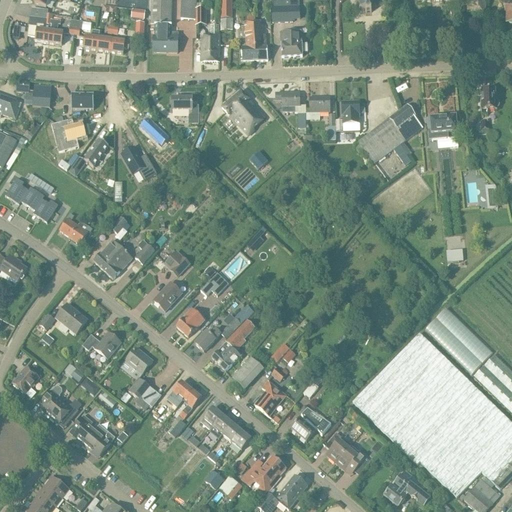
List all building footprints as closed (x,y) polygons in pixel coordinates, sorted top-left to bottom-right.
[(35,0),(34,5),(46,9),(48,2),(54,4),(55,0),(35,0)] [(155,28),(154,38),(153,38),(153,55),(177,55),(178,39),(171,39),(171,28),(171,0),(180,0),(180,21),(195,22),(196,10),(195,0),(150,0),(150,27),(155,28)] [(221,5),(221,20),(232,20),(232,0),(220,0),(221,5)] [(358,0),(360,10),(365,10),(365,14),(371,14),(371,10),(376,10),(375,0),(358,0)] [(486,15),(485,0),(467,0),(467,15),(474,15),(475,16),(482,15),(483,15),(483,14),(486,15)] [(300,4),(271,5),(272,25),(293,24),(293,22),(301,21),(300,4)] [(115,15),(116,8),(102,6),(101,12),(115,15)] [(130,10),(129,19),(144,20),(145,11),(130,10)] [(207,27),(207,10),(196,10),(196,27),(207,27)] [(42,12),(41,20),(52,22),(52,17),(46,16),(47,13),(42,12)] [(50,28),(52,22),(29,18),(28,27),(29,27),(37,29),(38,26),(50,28)] [(241,28),(242,49),(242,56),(241,56),(241,58),(242,58),(242,64),(253,63),(253,42),(256,42),(256,27),(255,19),(247,19),(247,28),(241,28)] [(230,21),(221,21),(220,23),(220,32),(232,32),(233,20),(230,21)] [(50,28),(48,45),(61,47),(63,35),(57,34),(58,26),(60,27),(61,23),(52,22),(50,28)] [(77,23),(77,22),(71,22),(69,36),(75,37),(76,27),(77,23)] [(136,24),(135,37),(144,38),(145,24),(144,24),(144,23),(137,22),(137,24),(136,24)] [(77,23),(76,27),(75,37),(79,37),(80,31),(82,31),(83,23),(77,23)] [(29,27),(27,37),(35,38),(35,43),(48,45),(50,28),(38,26),(37,29),(29,27)] [(210,27),(210,34),(210,40),(201,40),(201,64),(219,64),(219,27),(210,27)] [(253,42),(253,63),(268,63),(267,48),(266,49),(266,37),(265,37),(265,27),(256,27),(256,42),(253,42)] [(97,52),(99,40),(100,33),(92,32),(91,39),(85,38),(83,50),(97,52)] [(281,60),(288,59),(302,59),(302,55),(307,54),(307,46),(302,46),(302,45),(301,33),(280,34),(281,46),(281,60)] [(110,41),(99,40),(97,52),(109,54),(110,41)] [(125,44),(114,42),(110,41),(109,54),(123,56),(124,51),(128,52),(129,45),(125,44)] [(49,111),(50,95),(29,93),(30,85),(17,83),(16,95),(25,96),(25,103),(32,104),(32,109),(49,111)] [(405,83),(394,88),(396,93),(407,88),(405,83)] [(495,92),(482,92),(482,112),(481,112),(481,116),(487,116),(487,112),(497,112),(497,110),(499,108),(499,107),(499,106),(499,105),(498,104),(497,103),(497,99),(495,99),(495,92)] [(249,102),(247,99),(241,94),(222,110),(248,138),(254,132),(252,131),(261,123),(262,121),(265,119),(249,102)] [(282,109),(292,109),(300,109),(299,95),(275,96),(275,103),(282,103),(282,109)] [(94,97),(71,96),(70,111),(92,113),(94,97)] [(15,103),(0,97),(0,114),(2,115),(2,116),(15,121),(19,112),(13,110),(15,103)] [(171,100),(171,112),(189,112),(188,117),(188,126),(199,126),(199,123),(203,123),(203,114),(198,114),(198,107),(192,107),(192,100),(171,100)] [(330,100),(309,100),(310,115),(330,115),(330,100)] [(342,125),(346,124),(360,124),(359,118),(359,103),(341,104),(342,122),(336,122),(336,134),(343,134),(342,125)] [(407,106),(389,120),(400,135),(406,142),(423,130),(414,119),(416,118),(407,106)] [(306,131),(305,116),(298,116),(297,116),(298,131),(306,131)] [(456,117),(429,120),(430,131),(428,132),(429,142),(449,140),(448,135),(458,134),(456,117)] [(373,166),(394,151),(399,147),(406,142),(400,135),(389,120),(357,144),(373,166)] [(69,127),(67,122),(51,126),(53,133),(57,132),(62,153),(79,149),(76,141),(86,138),(82,124),(69,127)] [(149,122),(141,131),(163,152),(171,143),(149,122)] [(488,123),(481,123),(481,131),(479,131),(479,135),(488,135),(488,131),(488,123)] [(0,169),(3,171),(17,143),(0,134),(0,169)] [(94,169),(109,148),(99,141),(84,162),(94,169)] [(394,151),(403,164),(409,160),(399,147),(394,151)] [(133,149),(121,156),(132,177),(138,173),(143,183),(156,176),(145,157),(139,160),(133,149)] [(249,162),(259,172),(268,164),(259,153),(249,162)] [(69,173),(76,178),(86,164),(79,159),(69,173)] [(19,179),(7,196),(8,196),(14,200),(23,187),(26,184),(19,179)] [(23,187),(14,200),(20,204),(20,205),(23,202),(30,191),(23,187)] [(485,209),(496,209),(495,187),(484,187),(485,209)] [(33,189),(32,188),(30,191),(23,202),(30,207),(39,193),(33,189)] [(44,201),(46,198),(45,197),(45,198),(39,193),(30,207),(36,212),(44,201)] [(36,212),(34,215),(35,215),(41,219),(50,206),(44,201),(36,212)] [(50,206),(41,219),(47,224),(48,224),(59,207),(52,203),(50,206)] [(66,218),(55,230),(75,249),(86,237),(66,218)] [(110,230),(118,237),(126,227),(126,226),(119,220),(110,230)] [(263,242),(257,236),(252,242),(257,248),(263,242)] [(94,264),(104,273),(111,266),(107,262),(119,249),(123,245),(118,241),(114,245),(113,243),(94,264)] [(143,243),(138,248),(142,252),(134,260),(142,268),(155,253),(156,253),(156,252),(158,250),(150,243),(147,247),(143,243)] [(111,266),(104,273),(113,282),(132,261),(119,249),(107,262),(111,266)] [(445,252),(447,264),(463,261),(461,250),(445,252)] [(163,267),(178,280),(190,267),(190,266),(191,265),(184,258),(183,260),(176,253),(163,267)] [(0,272),(18,284),(20,281),(22,282),(24,279),(23,278),(27,271),(23,268),(24,266),(10,257),(6,262),(0,257),(0,272)] [(212,293),(217,298),(229,287),(217,276),(202,292),(201,293),(206,299),(207,297),(212,293)] [(153,303),(165,314),(182,296),(170,285),(153,303)] [(67,307),(55,321),(76,337),(87,323),(67,307)] [(446,311),(426,332),(473,377),(493,357),(446,311)] [(48,316),(39,327),(46,333),(55,322),(48,316)] [(183,321),(176,329),(188,340),(196,332),(205,322),(199,317),(194,322),(188,316),(183,321)] [(235,320),(226,329),(233,335),(242,327),(235,320)] [(247,323),(226,343),(226,344),(233,352),(235,353),(246,343),(244,342),(255,330),(247,323)] [(221,336),(218,333),(215,331),(210,337),(206,333),(195,346),(204,355),(215,342),(216,341),(221,336)] [(81,348),(77,353),(81,356),(83,353),(82,352),(84,350),(89,354),(92,349),(95,351),(107,361),(121,345),(108,335),(100,344),(91,337),(82,348),(81,348)] [(500,492),(511,479),(511,425),(420,335),(353,404),(417,467),(420,464),(456,500),(482,474),(500,492)] [(241,359),(235,353),(233,352),(226,344),(211,360),(225,374),(232,367),(241,359)] [(271,359),(277,364),(289,350),(283,345),(271,359)] [(125,364),(141,377),(153,363),(136,350),(125,364)] [(284,360),(288,364),(295,357),(290,353),(284,360)] [(511,373),(495,358),(474,379),(511,415),(511,373)] [(232,381),(245,393),(264,372),(251,360),(232,381)] [(312,385),(312,384),(304,394),(310,399),(318,389),(316,388),(319,384),(322,380),(324,382),(332,373),(331,372),(336,367),(332,363),(327,368),(327,369),(319,377),(312,385)] [(12,385),(26,397),(39,380),(26,369),(12,385)] [(280,384),(286,377),(286,376),(288,374),(284,371),(282,373),(277,369),(271,377),(280,384)] [(83,378),(75,372),(71,377),(79,384),(83,378)] [(99,391),(87,380),(82,386),(94,397),(99,391)] [(158,397),(138,380),(128,393),(139,402),(136,406),(145,413),(158,397)] [(177,399),(182,403),(191,392),(181,384),(167,400),(165,404),(169,408),(177,399)] [(255,408),(269,419),(285,399),(285,398),(269,384),(269,385),(268,384),(262,390),(266,394),(255,408)] [(46,405),(47,406),(41,413),(50,420),(63,404),(58,400),(60,398),(59,397),(62,394),(62,390),(59,388),(55,388),(53,391),(52,391),(44,401),(47,404),(46,405)] [(187,408),(178,418),(183,422),(202,401),(191,392),(182,403),(187,408)] [(112,409),(115,405),(102,394),(99,398),(112,409)] [(63,404),(50,420),(58,427),(65,419),(70,423),(78,413),(70,406),(68,409),(63,404)] [(213,410),(203,421),(204,421),(200,425),(210,433),(222,418),(213,410)] [(302,422),(300,421),(300,420),(291,431),(306,444),(315,433),(314,433),(315,432),(322,438),(332,427),(308,410),(301,417),(305,420),(302,422)] [(75,427),(80,430),(73,439),(82,447),(95,431),(91,428),(93,425),(84,417),(75,427)] [(210,433),(209,434),(219,441),(222,437),(232,426),(222,418),(210,433)] [(186,427),(182,424),(180,423),(174,430),(172,428),(168,433),(175,440),(179,435),(186,427)] [(95,431),(82,447),(98,460),(115,440),(99,426),(95,431)] [(232,426),(222,437),(232,445),(241,433),(232,426)] [(181,437),(187,441),(193,434),(188,429),(181,437)] [(241,433),(232,445),(242,453),(251,441),(241,433)] [(326,458),(335,466),(348,450),(339,442),(342,440),(336,435),(325,448),(330,453),(326,458)] [(200,445),(192,438),(188,443),(196,449),(200,445)] [(370,458),(373,461),(383,449),(378,444),(371,452),(373,454),(370,458)] [(210,452),(202,446),(198,451),(206,457),(210,452)] [(348,450),(335,466),(345,474),(349,469),(354,473),(365,460),(360,455),(358,458),(348,450)] [(215,465),(219,460),(211,454),(207,459),(215,465)] [(256,464),(242,481),(250,488),(257,479),(263,484),(258,491),(266,497),(268,495),(281,479),(280,478),(286,471),(271,459),(262,470),(256,464)] [(241,477),(247,469),(242,465),(236,473),(241,477)] [(212,473),(204,483),(215,492),(224,482),(212,473)] [(408,496),(423,508),(430,500),(408,483),(411,478),(405,473),(402,477),(401,477),(384,498),(397,509),(407,498),(406,498),(408,496)] [(52,478),(45,487),(63,500),(70,491),(52,478)] [(294,478),(289,485),(279,497),(282,499),(278,504),(288,511),(307,488),(294,478)] [(474,489),(463,502),(474,511),(488,511),(500,498),(491,490),(494,487),(484,478),(474,489)] [(219,490),(219,491),(227,498),(238,486),(230,479),(219,490)] [(45,487),(39,496),(56,509),(63,500),(45,487)] [(268,495),(266,497),(257,509),(260,511),(264,511),(268,508),(269,509),(275,501),(268,495)] [(39,496),(32,505),(41,511),(53,511),(56,509),(39,496)] [(95,500),(91,505),(96,508),(100,503),(95,500)]
